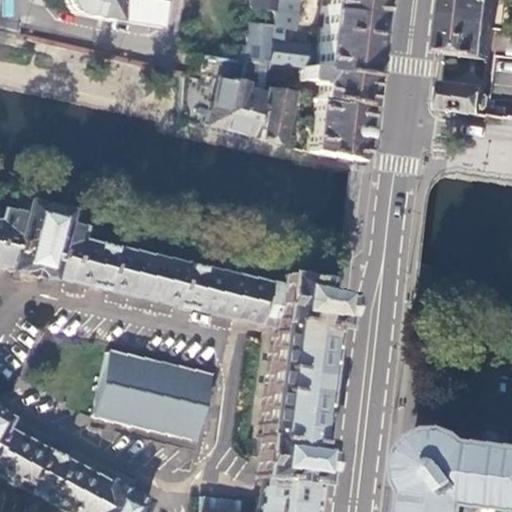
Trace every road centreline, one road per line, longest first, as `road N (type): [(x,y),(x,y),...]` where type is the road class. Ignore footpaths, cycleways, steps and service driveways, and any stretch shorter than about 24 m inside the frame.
road 1 (secondary): [(400,122),(352,511)]
road 2 (residential): [(18,0),(35,19),(174,51)]
road 3 (secondary): [(415,0),(400,122)]
